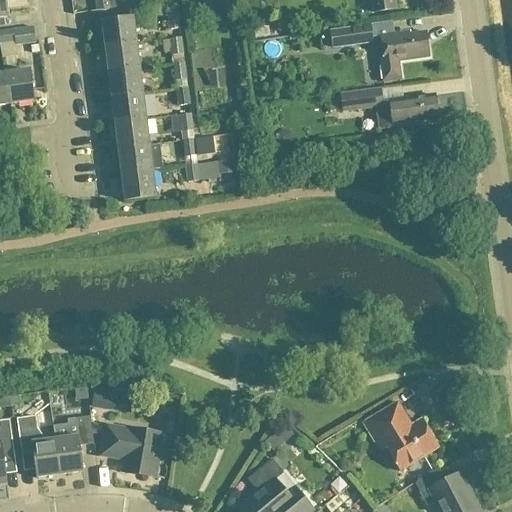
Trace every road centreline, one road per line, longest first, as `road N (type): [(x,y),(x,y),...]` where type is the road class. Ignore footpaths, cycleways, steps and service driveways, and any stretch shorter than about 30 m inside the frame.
road 1 (tertiary): [(511,315),(469,0)]
road 2 (residential): [(72,176),(50,0)]
